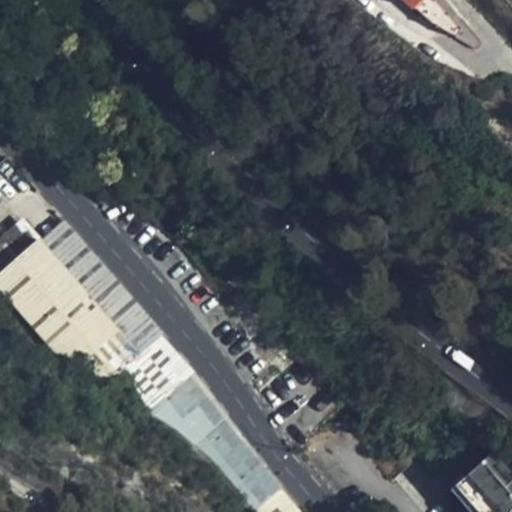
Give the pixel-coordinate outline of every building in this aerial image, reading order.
[(437,0),(407,0),(436,27),(439,26),(443,30),(454,38),(463,29),(437,0)] [(73,233),(63,222),(42,240),(138,350),(152,338),(159,333),(128,296),(85,246),(73,233)] [(138,350),(42,240),(39,239),(0,273),(0,287),(91,390),(112,374),(148,412),(185,376),(152,338),(138,350)] [(187,381),(150,414),(244,511),(289,511),(297,506),(187,381)] [(511,511),(511,476),(488,449),(445,489),(465,511),(511,511)]
